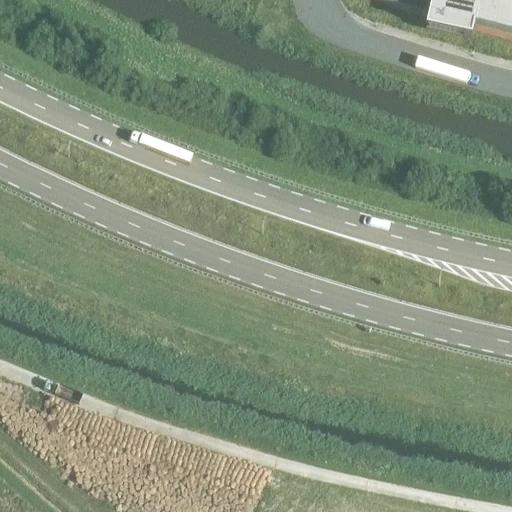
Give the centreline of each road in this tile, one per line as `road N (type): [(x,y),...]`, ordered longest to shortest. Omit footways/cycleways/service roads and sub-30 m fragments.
road 1 (primary): [(0,162),(264,271),(511,342)]
road 2 (primary): [(511,264),(359,228),(216,179),(0,87)]
road 3 (track): [(502,511),(218,447),(0,369)]
road 4 (unclassified): [(318,0),(353,36),(511,88)]
